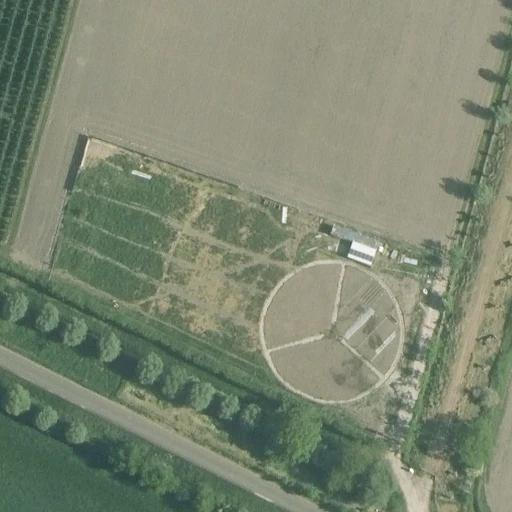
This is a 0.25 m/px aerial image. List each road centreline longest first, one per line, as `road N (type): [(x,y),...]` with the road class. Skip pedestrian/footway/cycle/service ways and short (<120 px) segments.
road 1 (track): [(411,511),(511,161)]
road 2 (unclassified): [(306,511),(0,356)]
road 3 (track): [(0,456),(111,511)]
